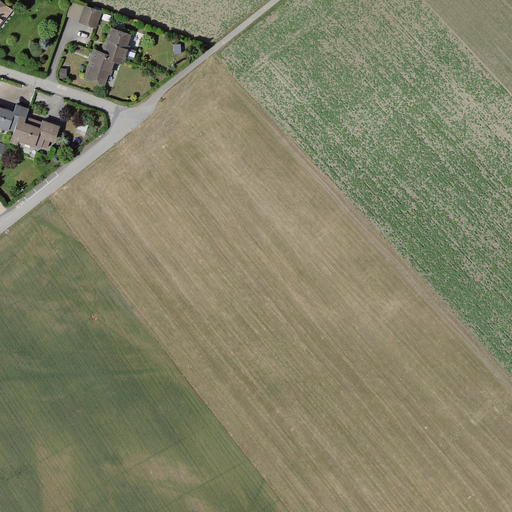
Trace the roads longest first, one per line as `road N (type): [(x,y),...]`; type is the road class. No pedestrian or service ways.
road 1 (residential): [(0,70),(109,107),(128,124),(0,226)]
road 2 (track): [(128,124),(277,0)]
